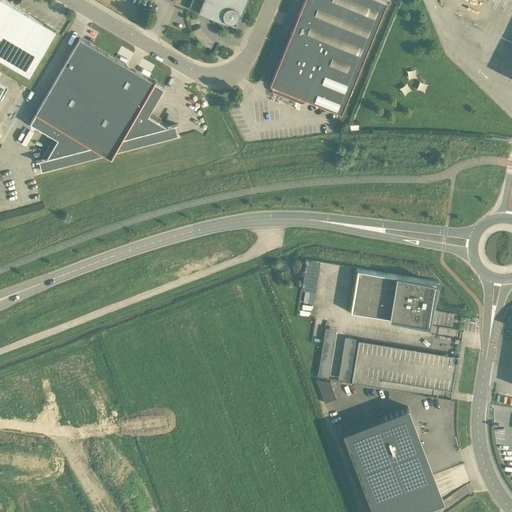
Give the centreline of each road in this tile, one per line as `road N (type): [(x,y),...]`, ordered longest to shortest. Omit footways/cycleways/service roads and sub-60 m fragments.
road 1 (unclassified): [(314,511),(242,301),(79,365)]
road 2 (tertiary): [(0,299),(191,231),(272,218),(340,223)]
road 3 (unclassified): [(70,0),(210,78),(245,66),(273,0)]
road 4 (unclassified): [(490,329),(477,431),(499,495)]
road 5 (unclassified): [(79,365),(135,511)]
road 6 (tertiary): [(475,231),(340,223)]
road 7 (tertiary): [(340,223),(471,254)]
